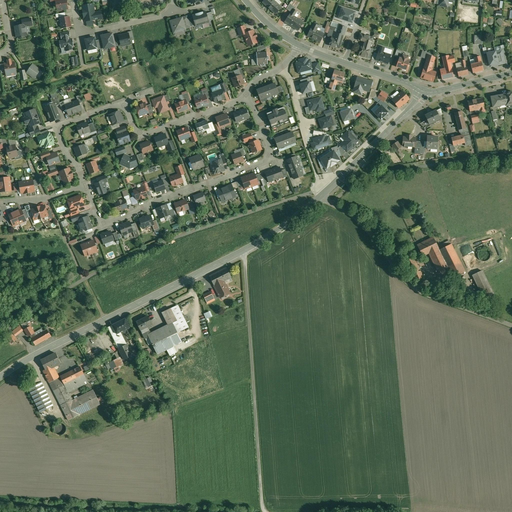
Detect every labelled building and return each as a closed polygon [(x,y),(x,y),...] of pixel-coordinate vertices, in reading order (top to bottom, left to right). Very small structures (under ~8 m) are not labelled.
[(58,0),(56,0),(56,1),(58,10),(59,11),(61,11),(62,10),(68,9),(67,4),(66,0),(58,0)] [(111,0),(110,13),(120,14),(121,0),(111,0)] [(281,8),(273,0),(265,0),(263,3),(275,14),(281,8)] [(93,4),(83,6),(84,10),(83,10),(84,18),(85,18),(86,21),(102,18),(101,12),(94,13),(93,4)] [(295,7),(290,4),(286,9),(291,13),(293,9),(294,10),(295,7)] [(337,18),(352,23),(355,12),(341,7),(337,18)] [(294,10),(293,9),(291,13),(285,22),(289,25),(298,31),(303,23),(294,16),(297,12),(294,10)] [(206,12),(199,14),(202,25),(209,23),(209,21),(207,14),(206,12)] [(199,14),(192,15),(193,18),(195,25),(196,27),(202,25),(199,14)] [(187,16),(182,17),(186,29),(190,28),(190,27),(188,19),(187,16)] [(69,17),(60,18),(60,19),(62,28),(62,29),(71,27),(70,17),(69,17)] [(173,34),(186,30),(186,29),(182,17),(169,21),(173,34)] [(31,18),(22,20),(23,25),(25,25),(25,27),(32,26),(31,18)] [(500,18),(497,21),(501,26),(505,23),(500,18)] [(319,26),(314,23),(312,28),(311,28),(308,36),(320,42),(324,34),(316,30),(319,26)] [(23,25),(15,27),(17,38),(27,36),(25,27),(25,25),(23,25)] [(339,25),(337,33),(334,32),(332,37),(329,45),(333,47),(337,48),(339,49),(340,45),(339,45),(340,40),(342,41),(344,35),(344,36),(347,27),(339,25)] [(245,26),(237,29),(240,36),(244,34),(247,33),(245,26)] [(247,33),(244,34),(245,37),(247,38),(248,41),(247,42),(248,45),(250,46),(252,45),(253,43),(257,41),(256,38),(257,37),(256,34),(254,34),(253,31),(247,33)] [(112,34),(107,35),(110,48),(115,47),(114,43),(113,38),(112,34)] [(128,34),(123,35),(123,34),(119,35),(121,44),(124,43),(125,45),(130,44),(130,41),(128,34)] [(373,38),(360,34),(358,39),(365,41),(363,46),(362,45),(359,55),(363,56),(363,57),(369,59),(372,52),(369,51),(370,48),(373,38)] [(107,35),(101,36),(102,40),(103,45),(104,49),(110,48),(107,35)] [(69,38),(63,39),(63,40),(59,41),(59,42),(58,42),(59,48),(61,48),(61,49),(66,48),(66,52),(73,50),(72,47),(74,46),(72,39),(70,39),(69,38)] [(92,39),(88,39),(86,40),(86,44),(88,50),(97,48),(95,41),(95,38),(92,39)] [(391,55),(383,52),(385,47),(381,46),(379,51),(378,53),(376,60),(388,64),(391,55)] [(404,52),(397,50),(395,57),(399,58),(402,59),(403,54),(404,54),(404,52)] [(267,52),(256,53),(256,55),(255,55),(255,56),(255,57),(255,58),(256,59),(257,59),(257,65),(260,65),(260,66),(262,67),(263,67),(264,66),(265,66),(265,65),(268,64),(268,60),(269,60),(269,59),(269,58),(269,57),(269,56),(268,56),(267,56),(267,52)] [(403,54),(402,59),(399,58),(396,67),(402,69),(402,70),(405,71),(406,70),(409,61),(407,60),(409,56),(404,54),(403,54)] [(496,57),(490,58),(493,68),(504,65),(501,55),(496,57)] [(427,59),(424,69),(421,78),(433,82),(436,72),(431,71),(435,58),(431,57),(428,56),(427,59)] [(483,70),(480,56),(475,58),(476,63),(471,65),(473,73),(483,70)] [(305,59),(305,58),(299,60),(299,63),(296,64),(297,70),(301,69),(302,72),(312,69),(310,60),(308,61),(306,60),(306,59),(306,58),(305,58),(305,59)] [(11,60),(7,60),(8,64),(4,64),(6,73),(6,76),(17,74),(14,62),(11,63),(11,60)] [(450,60),(443,62),(445,70),(452,68),(450,63),(450,60)] [(462,67),(456,68),(458,77),(468,74),(466,66),(465,60),(461,61),(462,67)] [(40,70),(33,65),(27,73),(35,78),(40,70)] [(445,70),(440,71),(442,80),(454,78),(452,68),(445,70)] [(345,74),(334,70),(332,79),(329,89),(334,91),(337,81),(345,83),(346,78),(344,78),(345,74)] [(244,84),(241,76),(232,79),(235,87),(244,84)] [(365,81),(362,79),(357,78),(354,87),(355,87),(354,92),(361,94),(360,94),(362,89),(369,92),(369,91),(372,82),(366,80),(365,81)] [(309,82),(300,85),(302,94),(312,91),(309,82)] [(225,83),(220,85),(222,90),(223,93),(228,91),(225,83)] [(275,83),(257,90),(261,100),(278,93),(276,88),(275,83)] [(210,98),(207,89),(202,91),(204,96),(205,96),(207,99),(210,98)] [(378,91),(371,89),(371,92),(369,91),(369,92),(371,92),(368,100),(376,97),(378,92),(378,91)] [(222,90),(212,94),(215,103),(226,99),(223,93),(222,90)] [(402,91),(393,100),(400,108),(409,100),(402,91)] [(388,95),(382,92),(381,93),(378,92),(376,97),(383,102),(384,101),(388,95)] [(188,93),(182,95),(184,101),(186,100),(187,103),(191,101),(188,93)] [(490,97),(492,108),(505,106),(503,94),(490,97)] [(57,96),(51,99),(53,105),(55,104),(56,106),(60,105),(60,103),(57,96)] [(164,96),(152,101),(154,106),(157,105),(160,113),(169,110),(166,102),(164,96)] [(204,96),(195,100),(195,102),(195,103),(196,105),(197,106),(198,108),(208,104),(207,99),(205,96),(204,96)] [(321,98),(307,101),(308,103),(310,111),(316,109),(318,110),(319,111),(324,110),(321,98)] [(482,98),(468,101),(470,111),(480,109),(481,113),(485,111),(484,108),(485,108),(482,98)] [(78,101),(72,103),(75,113),(82,110),(79,104),(78,100),(78,101)] [(184,101),(178,103),(179,105),(176,106),(179,113),(189,109),(187,103),(186,100),(184,101)] [(75,113),(72,103),(65,105),(66,109),(69,115),(75,113)] [(145,103),(136,107),(139,115),(142,114),(144,114),(149,112),(146,106),(145,103)] [(56,106),(55,104),(53,105),(45,107),(51,122),(60,119),(58,114),(59,114),(56,106)] [(381,120),(389,113),(381,105),(373,113),(381,120)] [(284,107),(277,110),(277,109),(273,110),(273,111),(267,114),(272,128),(289,121),(284,107)] [(354,119),(351,108),(339,112),(343,122),(354,119)] [(246,109),(238,112),(240,117),(235,119),(237,122),(249,118),(246,109)] [(35,111),(31,113),(30,111),(25,113),(27,118),(24,119),(26,124),(29,123),(30,126),(29,127),(30,129),(37,127),(36,124),(40,123),(35,111)] [(436,111),(432,113),(431,111),(428,112),(429,115),(426,116),(425,116),(427,119),(429,124),(435,121),(435,120),(439,118),(440,119),(436,111)] [(461,111),(454,113),(458,128),(459,130),(465,129),(465,128),(465,127),(461,111)] [(119,112),(110,115),(113,124),(114,124),(114,125),(118,123),(123,121),(119,112)] [(226,114),(216,118),(218,124),(220,128),(230,124),(226,114)] [(478,114),(471,116),(473,124),(479,122),(478,114)] [(331,116),(319,120),(322,129),(334,125),(331,116)] [(427,119),(419,124),(424,129),(426,127),(427,128),(431,126),(429,124),(427,119)] [(207,120),(195,125),(198,133),(202,131),(202,132),(206,131),(206,130),(210,129),(208,124),(207,120)] [(87,123),(77,127),(80,135),(90,131),(88,125),(87,123)] [(93,123),(88,125),(90,131),(91,133),(97,131),(93,123)] [(30,129),(29,130),(32,136),(40,133),(38,126),(30,129)] [(190,134),(187,127),(177,131),(180,139),(183,138),(185,139),(187,138),(188,137),(190,136),(190,134)] [(465,129),(459,130),(460,133),(460,132),(461,136),(463,136),(464,143),(465,146),(471,144),(467,128),(465,128),(465,129)] [(118,134),(116,134),(118,140),(119,140),(121,144),(131,141),(127,130),(118,134)] [(358,141),(348,131),(344,136),(346,138),(346,140),(340,145),(341,146),(346,152),(347,152),(358,141)] [(292,132),(286,135),(290,144),(296,142),(292,132)] [(42,136),(38,137),(41,146),(44,144),(46,148),(47,147),(49,148),(51,147),(52,145),(54,145),(52,140),(53,140),(51,134),(50,135),(49,133),(42,136)] [(163,135),(159,136),(155,138),(158,147),(168,144),(169,144),(168,142),(165,134),(163,135)] [(250,134),(243,137),(245,142),(252,139),(250,134)] [(286,135),(281,137),(284,147),(290,144),(286,135)] [(412,137),(411,136),(407,135),(406,136),(406,137),(403,137),(403,146),(407,146),(407,148),(408,149),(411,149),(412,148),(412,147),(415,147),(416,141),(416,138),(412,137)] [(324,136),(313,139),(314,143),(311,144),(313,150),(331,144),(328,136),(325,138),(324,136)] [(427,136),(426,149),(436,150),(437,137),(427,136)] [(461,136),(454,137),(454,136),(451,137),(452,138),(451,138),(452,140),(453,145),(464,143),(463,136),(461,136)] [(281,137),(275,139),(278,149),(284,147),(281,137)] [(258,140),(250,144),(253,153),(262,150),(258,140)] [(150,142),(140,145),(143,153),(149,151),(150,152),(152,151),(153,150),(150,142)] [(398,142),(392,146),(395,151),(396,151),(401,147),(398,142)] [(83,145),(75,148),(78,157),(87,153),(83,145)] [(15,146),(7,148),(9,158),(11,159),(15,158),(15,156),(18,156),(15,146)] [(346,152),(341,146),(338,148),(341,157),(346,152)] [(48,151),(40,154),(43,160),(47,158),(46,156),(50,155),(48,151)] [(333,151),(321,159),(326,168),(331,165),(331,166),(335,164),(335,163),(339,160),(333,151)] [(50,155),(46,156),(47,158),(50,165),(60,162),(58,157),(57,157),(56,153),(50,155)] [(240,153),(237,155),(235,154),(233,155),(232,157),(235,164),(243,161),(242,157),(241,153),(240,153)] [(130,158),(125,155),(121,164),(125,166),(125,165),(130,167),(133,166),(134,169),(138,167),(137,166),(137,165),(134,156),(130,158)] [(200,155),(191,159),(195,169),(198,168),(198,169),(199,169),(200,169),(201,168),(200,167),(204,166),(200,155)] [(228,163),(225,155),(225,156),(220,157),(219,158),(220,160),(220,159),(222,165),(228,163)] [(288,160),(287,160),(290,169),(290,170),(291,170),(294,179),(303,176),(296,157),(288,160)] [(220,160),(215,162),(216,165),(211,166),(214,174),(224,170),(222,165),(220,159),(220,160)] [(95,161),(87,164),(91,174),(99,171),(95,161)] [(181,166),(176,168),(178,174),(180,174),(181,176),(184,174),(181,166)] [(281,171),(280,167),(273,170),(276,180),(283,177),(281,171)] [(69,168),(61,172),(63,175),(60,176),(62,180),(63,180),(64,184),(74,180),(72,176),(73,176),(71,172),(69,168)] [(273,170),(265,173),(266,176),(269,182),(276,180),(273,170)] [(178,174),(170,178),(172,185),(175,186),(177,185),(177,184),(183,182),(181,176),(180,174),(178,174)] [(254,174),(250,175),(249,175),(248,176),(252,186),(258,184),(257,181),(255,175),(254,174)] [(105,175),(96,178),(98,183),(107,180),(105,175)] [(248,176),(246,176),(246,177),(241,178),(242,180),(244,186),(245,188),(245,189),(252,186),(248,176)] [(33,180),(31,181),(29,180),(26,181),(28,193),(30,193),(30,192),(35,191),(34,186),(33,180)] [(107,180),(98,183),(95,184),(96,188),(97,189),(97,191),(98,191),(99,195),(108,192),(104,183),(108,182),(107,180)] [(26,181),(23,181),(22,182),(19,183),(20,190),(21,193),(26,192),(26,193),(28,193),(26,181)] [(162,181),(153,184),(157,192),(166,189),(165,187),(162,181)] [(11,184),(0,185),(0,192),(4,192),(5,192),(6,192),(7,191),(11,191),(11,184)] [(232,185),(225,188),(229,199),(236,197),(233,189),(232,185)] [(144,187),(134,191),(134,192),(132,193),(133,197),(135,196),(137,200),(147,196),(144,187)] [(225,188),(218,190),(218,192),(219,195),(222,202),(229,199),(225,188)] [(203,193),(199,194),(200,195),(194,197),(195,199),(196,204),(206,200),(203,193)] [(81,195),(68,200),(71,210),(77,208),(84,206),(81,195)] [(122,201),(121,200),(118,201),(118,202),(118,204),(115,205),(117,211),(121,210),(122,211),(123,210),(124,209),(124,208),(125,208),(126,208),(127,208),(126,204),(127,204),(125,200),(122,201)] [(185,200),(175,204),(178,213),(188,209),(189,209),(187,203),(185,200)] [(192,201),(187,203),(189,209),(188,209),(189,210),(194,208),(195,210),(194,208),(193,205),(192,201)] [(166,205),(156,209),(160,219),(160,220),(164,218),(164,217),(170,215),(169,211),(166,205)] [(45,206),(40,207),(40,206),(38,207),(41,219),(44,218),(43,217),(48,215),(45,206)] [(38,207),(35,208),(35,209),(31,210),(34,220),(39,218),(39,219),(41,219),(38,207)] [(18,211),(12,213),(12,214),(9,215),(9,216),(13,224),(14,226),(26,220),(25,219),(22,211),(21,210),(19,211),(18,211)] [(71,216),(71,217),(73,222),(78,220),(81,219),(79,213),(71,216)] [(149,216),(140,219),(142,224),(143,224),(144,228),(152,225),(154,224),(153,221),(152,220),(151,220),(149,216)] [(81,219),(78,220),(81,229),(81,230),(81,232),(83,233),(85,232),(86,231),(92,228),(89,218),(86,217),(81,219)] [(130,223),(127,224),(126,223),(120,226),(121,229),(120,230),(121,232),(122,232),(123,235),(125,239),(129,238),(129,233),(130,233),(130,232),(133,231),(131,225),(130,223)] [(110,232),(105,233),(104,233),(102,234),(101,235),(104,243),(113,240),(110,232)] [(446,246),(440,250),(438,246),(433,238),(417,246),(423,257),(429,254),(438,272),(448,268),(455,264),(446,246)] [(449,240),(438,246),(440,250),(446,246),(451,244),(449,240)] [(94,241),(87,243),(91,254),(98,251),(96,247),(96,246),(96,245),(95,245),(94,241)] [(87,243),(81,245),(83,249),(82,250),(83,252),(84,252),(85,256),(91,254),(87,243)] [(460,262),(451,244),(446,246),(455,264),(460,262)] [(490,257),(491,255),(490,252),(489,250),(486,249),(484,249),(482,249),(479,251),(478,253),(478,255),(478,258),(480,260),(482,261),(484,261),(487,261),(489,259),(490,257)] [(423,278),(413,258),(405,262),(416,282),(423,278)] [(455,264),(448,268),(453,278),(465,272),(460,262),(455,264)] [(227,268),(209,276),(214,286),(220,298),(230,293),(226,285),(226,284),(224,281),(231,277),(227,268)] [(482,271),(472,275),(484,298),(493,293),(482,271)] [(211,292),(203,295),(207,304),(215,300),(211,292)] [(177,306),(162,313),(168,326),(148,336),(149,338),(158,355),(182,342),(177,333),(188,328),(177,306)] [(212,311),(205,314),(207,319),(214,316),(212,311)] [(148,317),(136,323),(140,331),(141,331),(145,340),(149,338),(148,336),(146,331),(148,330),(147,328),(152,325),(148,317)] [(125,319),(112,325),(108,327),(124,360),(133,356),(121,332),(130,328),(125,319)] [(34,333),(30,326),(24,330),(29,337),(30,336),(34,333)] [(42,329),(34,333),(30,336),(36,346),(51,336),(47,329),(43,331),(42,329)] [(8,338),(12,343),(17,339),(13,334),(8,338)] [(56,353),(41,361),(45,369),(43,370),(50,383),(59,378),(53,366),(56,365),(57,366),(61,363),(56,353)] [(80,367),(73,371),(77,378),(84,374),(80,367)] [(73,371),(60,377),(64,384),(77,378),(73,371)] [(77,378),(64,384),(60,377),(59,378),(50,383),(68,420),(100,404),(93,390),(72,400),(68,392),(88,382),(84,374),(77,378)] [(38,376),(29,380),(32,387),(41,382),(38,376)] [(155,384),(152,377),(144,380),(148,388),(155,384)] [(32,387),(29,388),(40,412),(53,406),(41,382),(32,387)] [(66,431),(66,429),(66,427),(65,425),(63,424),(60,423),(58,424),(56,425),(55,427),(54,429),(55,432),(56,433),(58,435),(61,435),(63,435),(65,433),(66,431)]
